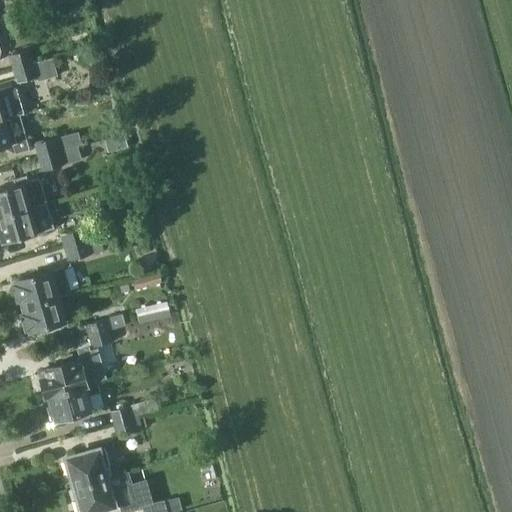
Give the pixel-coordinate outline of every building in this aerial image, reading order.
[(26,15),(8,21),(10,29),(29,23),(26,15)] [(14,69),(34,64),(31,50),(10,57),(14,69)] [(34,64),(14,69),(17,78),(18,82),(20,82),(37,77),(38,76),(34,64)] [(0,121),(20,116),(25,115),(27,114),(29,113),(22,88),(9,92),(7,83),(0,84),(0,121)] [(20,116),(0,121),(0,147),(13,144),(13,145),(16,154),(30,150),(23,127),(20,116)] [(124,134),(105,140),(108,152),(128,147),(124,134)] [(60,152),(56,138),(34,145),(38,158),(60,152)] [(64,165),(60,152),(38,158),(42,171),(64,165)] [(14,185),(0,188),(0,216),(35,206),(46,203),(39,178),(27,181),(26,175),(13,179),(14,185)] [(42,231),(35,206),(0,216),(0,237),(1,242),(42,231)] [(64,247),(100,236),(96,223),(60,234),(64,247)] [(103,249),(100,236),(64,247),(67,259),(103,249)] [(62,267),(53,269),(16,280),(17,283),(14,284),(20,306),(60,295),(69,292),(62,267)] [(159,273),(131,281),(134,290),(161,282),(159,273)] [(119,286),(121,293),(130,290),(128,283),(119,286)] [(60,295),(20,306),(26,327),(29,326),(30,329),(67,319),(60,295)] [(167,301),(136,309),(139,323),(170,315),(167,301)] [(109,330),(125,326),(122,314),(106,318),(106,319),(85,324),(88,335),(109,330)] [(112,342),(109,330),(88,335),(90,347),(112,342)] [(96,380),(85,383),(81,369),(86,368),(83,358),(41,369),(43,378),(40,379),(45,396),(47,395),(96,381),(96,380)] [(100,393),(96,381),(47,395),(50,406),(47,407),(51,421),(92,410),(89,396),(100,393)] [(139,416),(135,403),(111,410),(115,423),(139,416)] [(147,413),(139,416),(142,428),(151,425),(147,413)] [(142,428),(139,416),(115,423),(118,435),(142,428)] [(112,477),(112,476),(103,447),(66,458),(67,462),(64,463),(71,488),(112,477)] [(112,476),(112,477),(71,488),(77,511),(79,511),(81,511),(95,511),(119,505),(121,511),(127,511),(139,509),(129,471),(112,476)] [(166,501),(169,511),(174,511),(182,510),(179,497),(166,501)] [(153,503),(142,506),(143,511),(167,511),(164,499),(153,503)]
